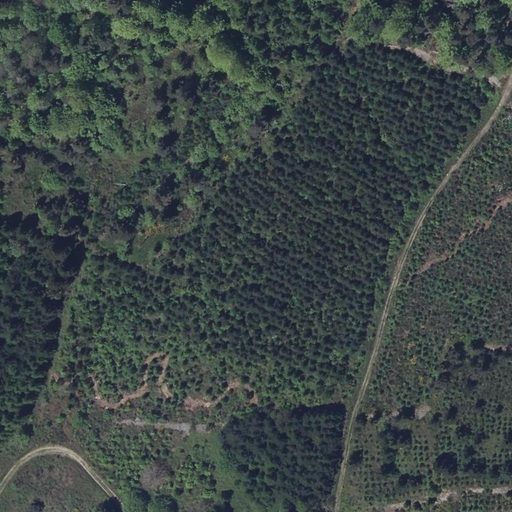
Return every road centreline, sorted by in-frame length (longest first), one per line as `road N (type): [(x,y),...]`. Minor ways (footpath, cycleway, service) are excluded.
road 1 (track): [(340,511),(346,456),(406,255),(511,82)]
road 2 (track): [(127,511),(67,448),(41,448),(0,485)]
